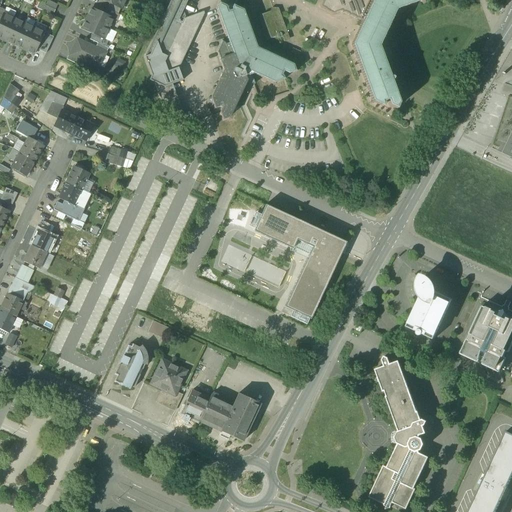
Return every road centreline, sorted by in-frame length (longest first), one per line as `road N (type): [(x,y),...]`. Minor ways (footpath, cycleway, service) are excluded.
road 1 (residential): [(115,111),(386,236)]
road 2 (unclassified): [(386,236),(261,463)]
road 3 (unclassified): [(0,362),(228,472)]
road 4 (unclassified): [(511,19),(386,236)]
road 5 (residential): [(511,291),(386,236)]
